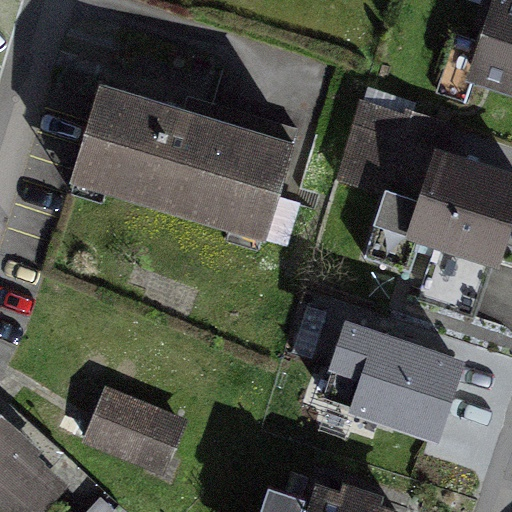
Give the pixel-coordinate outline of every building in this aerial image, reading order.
[(511,0),(505,0),(480,85),(511,94),(511,0)] [(185,110),(101,85),(72,180),(268,239),(297,144),(185,110)] [(389,195),(374,236),(434,256),(419,299),(476,319),(511,215),(511,182),(437,156),(445,132),(367,105),(341,179),(389,195)] [(329,365),(360,375),(348,412),(438,442),(467,355),(346,315),(329,365)] [(166,470),(189,414),(105,380),(83,435),(166,470)] [(35,511),(60,485),(0,430),(0,503),(9,511),(35,511)] [(374,511),(315,493),(309,511),(374,511)]
